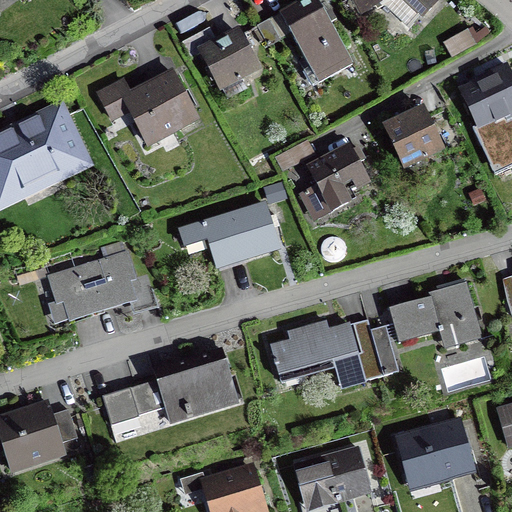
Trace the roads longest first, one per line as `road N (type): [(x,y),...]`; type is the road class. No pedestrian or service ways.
road 1 (residential): [(511,233),(0,391)]
road 2 (residential): [(0,95),(186,0)]
